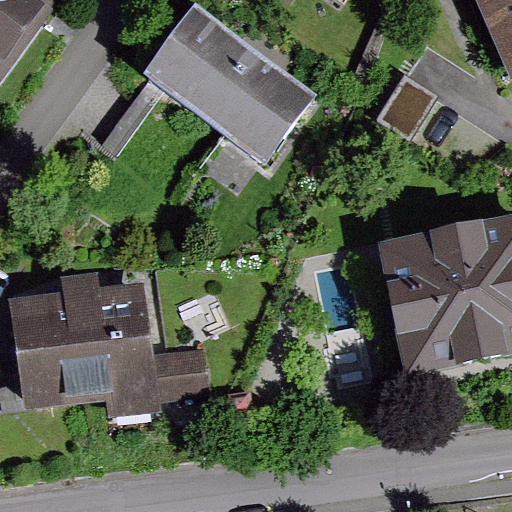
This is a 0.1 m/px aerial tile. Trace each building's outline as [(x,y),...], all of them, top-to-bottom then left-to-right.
[(0,0),(0,93),(67,0),(0,0)] [(511,0),(499,0),(511,30),(511,0)] [(327,104),(198,19),(150,91),(279,176),(327,104)] [(511,228),(508,207),(355,238),(376,388),(511,366),(511,228)] [(151,296),(15,315),(29,417),(165,398),(151,296)]
